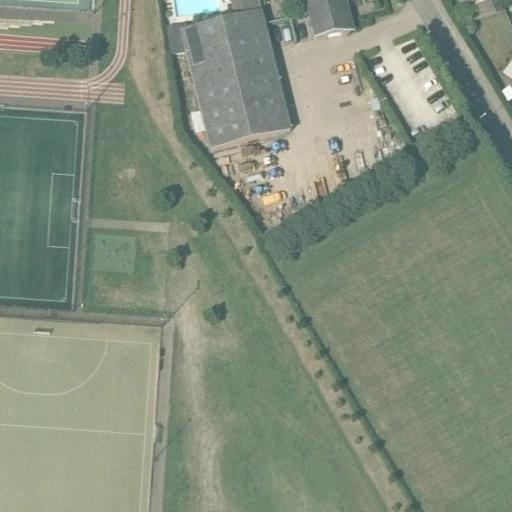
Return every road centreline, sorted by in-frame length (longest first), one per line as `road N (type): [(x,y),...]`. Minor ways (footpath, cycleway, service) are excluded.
road 1 (residential): [(511,157),(423,0)]
road 2 (unknown): [(374,37),(314,66),(335,123)]
